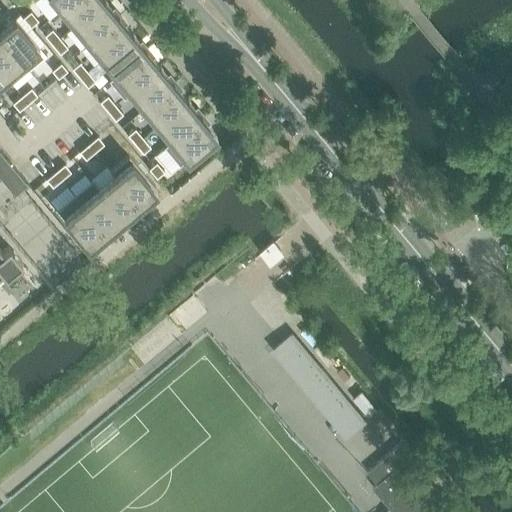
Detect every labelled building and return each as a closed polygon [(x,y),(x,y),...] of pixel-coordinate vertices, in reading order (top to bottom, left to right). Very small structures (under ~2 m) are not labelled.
[(48,0),(57,10),(69,0),(48,0)] [(75,24),(103,0),(69,0),(57,10),(72,28),(76,24),(75,24)] [(89,40),(118,16),(104,0),(103,0),(75,24),(76,24),(89,40)] [(30,10),(22,16),(30,25),(37,19),(30,10)] [(103,57),(132,33),(118,16),(89,40),(102,56),(103,57)] [(38,46),(14,17),(0,28),(0,34),(21,60),(29,69),(46,55),(38,46)] [(51,28),(44,34),(51,43),(59,37),(51,28)] [(113,77),(146,49),(132,33),(103,57),(102,56),(98,59),(112,76),(113,77)] [(21,60),(0,34),(0,68),(5,74),(21,60)] [(66,46),(59,37),(51,43),(59,52),(66,46)] [(130,90),(160,66),(146,49),(113,77),(112,76),(108,79),(123,97),(131,91),(130,90)] [(79,61),(71,67),(79,76),(86,70),(79,61)] [(57,77),(66,69),(60,62),(51,70),(57,77)] [(144,107),(173,82),(160,66),(130,90),(131,91),(143,106),(144,107)] [(94,79),(86,70),(79,76),(87,85),(94,79)] [(154,126),(187,99),(173,82),(144,107),(143,106),(140,109),(140,110),(154,126)] [(27,102),(37,94),(30,87),(21,94),(27,102)] [(18,109),(27,102),(21,94),(12,102),(18,109)] [(107,109),(114,103),(107,94),(99,100),(100,101),(107,109)] [(168,143),(201,116),(187,99),(154,126),(167,142),(168,143)] [(122,113),(114,103),(107,109),(115,119),(122,113)] [(208,144),(206,141),(215,133),(201,116),(168,143),(167,142),(164,145),(179,163),(191,153),(194,156),(208,144)] [(134,127),(127,133),(134,143),(142,137),(134,127)] [(103,142),(97,135),(88,143),(94,150),(103,142)] [(150,146),(142,137),(134,143),(142,152),(150,146)] [(85,158),(94,150),(88,143),(79,150),(85,158)] [(26,183),(0,151),(0,177),(14,194),(26,183)] [(155,188),(131,159),(128,155),(110,170),(109,170),(113,174),(114,173),(138,202),(155,188)] [(156,176),(163,170),(156,161),(148,167),(156,176)] [(70,170),(64,162),(55,170),(61,177),(70,170)] [(51,185),(61,177),(55,170),(45,178),(51,185)] [(138,202),(114,173),(113,174),(98,187),(97,187),(121,216),(138,202)] [(121,216),(97,187),(98,187),(91,179),(90,180),(74,194),(80,201),(105,230),(121,216)] [(105,230),(80,201),(74,194),(57,208),(63,215),(87,245),(105,230)] [(267,259),(280,248),(274,242),(270,245),(262,252),(267,259)] [(0,269),(1,269),(5,274),(21,261),(8,245),(2,250),(0,248),(0,269)] [(364,420),(292,333),(275,347),(347,434),(364,420)] [(457,511),(400,443),(401,443),(400,442),(367,470),(377,482),(373,486),(374,486),(375,485),(397,511),(457,511)]
